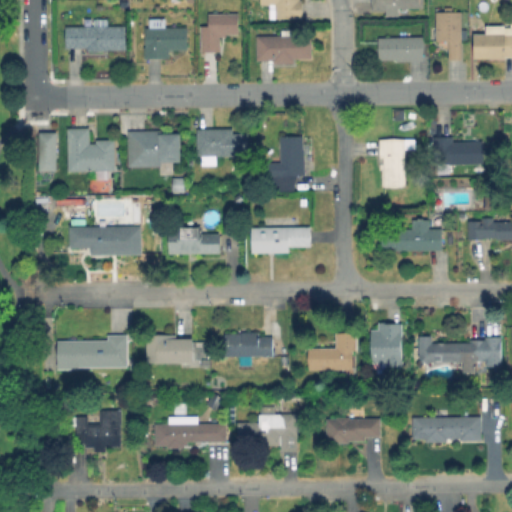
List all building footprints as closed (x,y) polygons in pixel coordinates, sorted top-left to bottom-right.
[(302,0),(302,17),(275,17),(275,4),(260,3),(260,0),(302,0)] [(423,0),(423,7),(399,7),(399,14),(385,14),(386,10),(372,10),(372,0),(423,0)] [(461,11),(461,29),(467,29),(467,37),(462,39),(462,59),(449,59),(448,40),(435,41),(435,35),(430,35),(430,26),(435,26),(435,11),(461,11)] [(238,13),(238,33),(226,34),(226,36),(220,36),(220,50),(201,51),(200,25),(208,25),(208,13),(238,13)] [(108,18),(108,25),(126,25),(126,49),(106,49),(107,50),(87,50),(87,47),(66,47),(65,26),(96,25),(96,18),(108,18)] [(187,26),(187,49),(169,49),(169,57),(144,57),(144,46),(145,46),(145,27),(187,26)] [(511,26),(511,55),(505,56),(505,57),(473,57),(473,33),(485,33),(485,27),(511,26)] [(311,34),(312,58),(294,58),(294,62),(273,62),(273,60),(257,60),(256,35),(281,35),(281,29),(296,29),(296,34),(311,34)] [(423,36),(423,60),(396,60),(396,58),(378,59),(378,37),(423,36)] [(89,127),(90,143),(96,143),(96,139),(114,138),(115,170),(108,171),(108,178),(99,179),(98,171),(68,170),(67,127),(89,127)] [(247,132),(248,155),(216,155),(216,164),(202,164),(201,156),(197,156),(196,128),(233,128),(233,132),(247,132)] [(180,133),(180,160),(172,161),(172,173),(160,173),(160,165),(128,166),(128,129),(161,129),(161,133),(180,133)] [(59,133),(58,173),(40,172),(40,133),(59,133)] [(452,135),(452,141),(483,140),(483,163),(435,164),(434,142),(433,142),(433,136),(452,135)] [(303,136),(303,148),(304,147),(305,174),(294,174),(294,191),(278,191),(278,185),(268,185),(267,162),(280,162),(280,136),(303,136)] [(415,138),(415,149),(406,149),(406,185),(382,186),(382,169),(380,169),(379,138),(415,138)] [(505,191),(504,209),(484,208),(485,201),(483,201),(483,197),(484,197),(484,190),(505,191)] [(493,216),(493,220),(511,220),(511,238),(496,238),(496,237),(484,237),(484,238),(468,238),(468,220),(481,220),(481,216),(493,216)] [(429,219),(429,228),(442,227),(442,249),(411,249),(411,254),(407,254),(407,250),(396,250),(396,248),(382,248),(381,230),(396,230),(396,228),(412,228),(412,219),(429,219)] [(141,225),(142,253),(91,254),(91,247),(70,247),(70,226),(141,225)] [(201,225),(201,232),(220,232),(220,252),(169,253),(169,229),(179,229),(179,225),(201,225)] [(310,226),(310,245),(289,246),(289,252),(251,252),(251,227),(310,226)] [(402,324),(401,369),(388,369),(388,362),(374,362),(374,333),(379,333),(379,324),(402,324)] [(259,331),(259,336),(273,336),(273,355),(252,355),(252,364),(240,364),(240,356),(225,356),(225,333),(241,333),(241,331),(259,331)] [(354,333),(354,351),(352,351),(352,368),(309,369),(309,347),(337,347),(337,333),(354,333)] [(193,338),(193,361),(147,362),(146,335),(176,334),(176,338),(193,338)] [(129,336),(129,370),(81,369),(81,371),(58,371),(58,341),(108,342),(108,336),(129,336)] [(432,344),(469,343),(469,341),(504,341),(503,367),(487,367),(487,362),(474,362),(474,373),(463,373),(463,363),(430,363),(428,366),(424,363),(420,368),(415,364),(420,359),(417,357),(419,354),(419,338),(432,337),(432,344)] [(123,413),(123,448),(75,448),(75,419),(89,419),(89,427),(100,427),(100,412),(123,413)] [(304,417),(304,432),(297,432),(297,434),(280,434),(280,445),(258,445),(258,443),(238,444),(238,421),(259,421),(259,413),(297,413),(297,417),(304,417)] [(481,415),(481,439),(460,440),(460,437),(447,437),(447,441),(425,441),(425,438),(413,438),(412,416),(481,415)] [(350,417),(385,416),(385,435),(379,435),(379,436),(364,436),(365,440),(349,440),(349,442),(326,442),(326,417),(336,418),(336,416),(350,416),(350,417)] [(199,418),(199,424),(227,424),(227,442),(187,442),(187,447),(157,446),(157,424),(169,424),(169,418),(199,418)]
